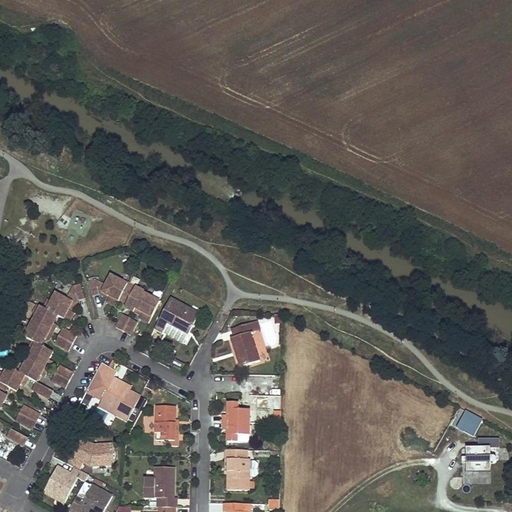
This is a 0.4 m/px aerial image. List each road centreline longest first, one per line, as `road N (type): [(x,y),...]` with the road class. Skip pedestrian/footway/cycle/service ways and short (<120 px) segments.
road 1 (residential): [(27,481),(102,345),(196,385)]
road 2 (residential): [(196,385),(203,403),(201,511)]
